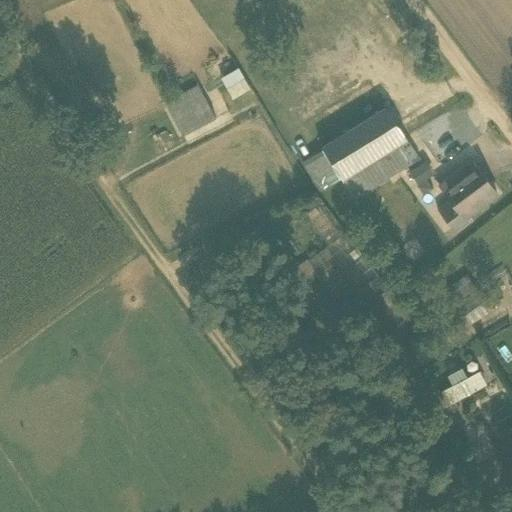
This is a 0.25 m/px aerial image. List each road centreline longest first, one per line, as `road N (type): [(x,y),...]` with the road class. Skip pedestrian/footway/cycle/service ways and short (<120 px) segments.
road 1 (track): [(346,511),(0,46)]
road 2 (track): [(511,133),(411,0)]
road 3 (unclassified): [(399,511),(511,471)]
